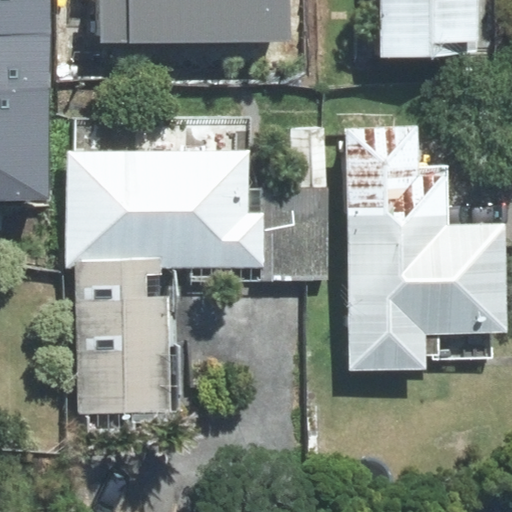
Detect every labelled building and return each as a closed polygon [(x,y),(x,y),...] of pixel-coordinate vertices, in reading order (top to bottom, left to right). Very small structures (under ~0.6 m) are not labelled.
[(38,0),(0,0),(0,21),(39,20),(38,0)] [(266,38),(265,0),(111,0),(111,3),(87,4),(88,40),(266,38)] [(449,0),(369,0),(371,60),(452,56),(449,0)] [(39,20),(0,21),(0,78),(41,78),(39,20)] [(41,78),(0,78),(0,128),(41,128),(41,78)] [(41,128),(0,128),(0,188),(42,188),(41,128)] [(394,136),(330,139),(341,372),(410,369),(408,330),(485,327),(481,237),(428,240),(426,189),(397,191),(394,136)] [(227,166),(65,170),(73,428),(164,425),(159,266),(230,264),(227,166)]
